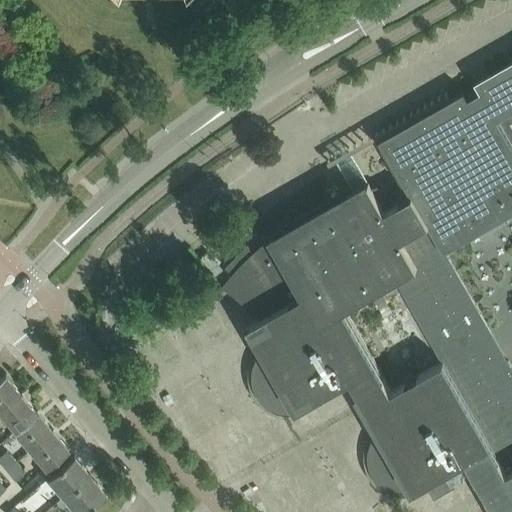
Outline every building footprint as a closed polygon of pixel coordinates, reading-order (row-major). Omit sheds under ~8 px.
[(511,511),(511,367),(507,360),(500,364),(485,336),(492,332),(445,249),(511,210),(511,61),(476,82),(480,89),(468,96),(464,89),(449,97),(448,95),(447,96),(441,99),(440,99),(434,103),(433,103),(427,107),(426,107),(420,111),(419,111),(413,115),(412,115),(406,119),(405,119),(399,123),(398,123),(392,127),(385,131),(379,135),(378,135),(375,137),(403,185),(405,184),(411,193),(384,208),(372,187),(378,186),(377,184),(371,185),(368,186),(366,183),(356,188),(357,190),(354,191),(351,191),(344,194),(339,196),(330,200),(320,204),(304,213),(288,222),(275,232),(262,242),(263,243),(270,237),(294,279),(274,290),(247,243),(225,266),(232,272),(220,287),(221,288),(223,285),(249,306),(253,304),(260,317),(250,323),(250,324),(251,324),(258,337),(253,338),(262,348),(258,354),(254,361),(253,364),(252,368),(252,372),(252,376),(252,380),(253,384),(254,388),(256,392),(258,395),(260,399),(263,401),(266,404),(269,407),(272,409),(276,410),(280,411),(284,412),(287,413),(291,413),(295,412),(298,412),(302,411),(300,406),(350,377),(373,417),(368,420),(377,430),(373,435),(369,442),(368,446),(367,450),(367,454),(367,458),(367,462),(368,466),(369,470),(371,473),(373,477),(375,480),(378,483),(381,486),(384,488),(388,490),(392,492),(395,493),(399,494),(403,494),(406,494),(410,494),(413,493),(417,492),(416,488),(424,483),(433,498),(455,485),(446,470),(466,459),(481,486),(492,480),(510,511),(511,511)] [(0,376),(0,409),(21,392),(5,373),(0,376)] [(36,410),(21,392),(0,409),(0,413),(13,430),(36,410)] [(29,448),(52,429),(36,410),(13,430),(29,448)] [(45,467),(68,448),(52,429),(29,448),(45,467)] [(6,449),(0,454),(0,461),(5,468),(16,459),(6,449)] [(89,473),(89,472),(88,472),(74,455),(73,454),(46,476),(62,495),(89,473)] [(25,470),(16,459),(5,468),(15,479),(25,470)] [(89,473),(62,495),(76,511),(80,511),(105,491),(104,490),(104,491),(89,473)]
